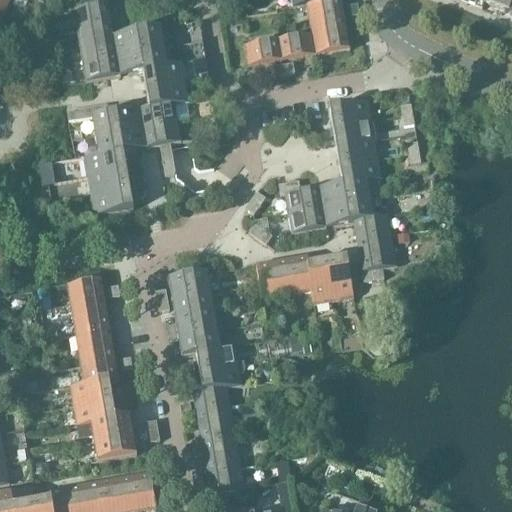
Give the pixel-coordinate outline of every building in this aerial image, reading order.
[(0,0),(0,20),(5,22),(12,0),(0,0)] [(290,0),(292,11),(306,8),(332,4),(331,3),(330,0),(290,0)] [(511,0),(461,0),(460,5),(482,13),(484,8),(505,16),(509,14),(511,18),(511,0)] [(89,12),(99,11),(97,1),(87,3),(89,12)] [(306,8),(310,27),(344,21),(341,1),(331,3),(332,4),(306,8)] [(77,4),(79,14),(89,12),(87,3),(77,4)] [(79,14),(77,4),(68,6),(69,16),(74,16),(74,15),(79,14)] [(69,16),(68,6),(57,8),(59,18),(69,16)] [(74,15),(74,16),(77,35),(112,29),(108,9),(99,11),(89,12),(79,14),(74,15)] [(359,19),(357,9),(347,10),(349,21),(359,19)] [(310,27),(312,38),(316,59),(350,53),(344,21),(310,27)] [(77,35),(82,66),(117,60),(112,29),(77,35)] [(122,38),(125,58),(165,52),(161,32),(122,38)] [(312,38),(278,44),(282,65),(316,59),(312,38)] [(282,65),(278,44),(244,50),(248,71),(282,65)] [(129,78),(143,76),(143,75),(168,70),(168,69),(165,52),(125,58),(129,78)] [(117,60),(82,66),(86,86),(121,80),(117,60)] [(143,76),(146,94),(185,87),(182,67),(168,69),(168,70),(143,75),(143,76)] [(293,67),(283,69),(284,79),(295,78),(293,67)] [(284,79),(283,69),(273,71),(274,81),(284,79)] [(146,94),(149,112),(149,113),(175,108),(175,109),(189,107),(185,87),(146,94)] [(120,107),(122,116),(131,115),(130,106),(120,107)] [(329,113),(332,133),(372,126),(369,106),(329,113)] [(140,113),(143,133),(178,127),(175,109),(175,108),(149,113),(149,112),(140,113)] [(97,110),(98,120),(108,119),(107,109),(97,110)] [(400,111),(402,121),(412,119),(411,109),(400,111)] [(87,112),(89,122),(92,122),(92,121),(98,120),(97,110),(87,112)] [(77,114),(79,124),(89,122),(87,112),(77,114)] [(79,124),(77,114),(67,116),(69,126),(79,124)] [(92,122),(95,142),(135,134),(131,115),(122,116),(108,119),(98,120),(92,121),(92,122)] [(412,119),(402,121),(404,131),(414,129),(412,119)] [(332,133),(336,152),(375,145),(372,126),(332,133)] [(178,127),(143,133),(147,153),(160,151),(170,149),(181,147),(178,127)] [(95,142),(99,159),(99,160),(124,156),(124,157),(138,155),(135,134),(95,142)] [(336,152),(339,170),(378,164),(375,145),(336,152)] [(407,149),(409,159),(419,157),(417,147),(407,149)] [(160,151),(161,160),(172,159),(170,149),(160,151)] [(84,162),(88,182),(127,175),(124,157),(124,156),(99,160),(99,159),(84,162)] [(419,157),(409,159),(410,169),(421,167),(419,157)] [(161,160),(163,170),(173,169),(172,159),(161,160)] [(339,170),(342,188),(342,189),(368,185),(368,186),(380,184),(382,184),(378,164),(339,170)] [(173,169),(163,170),(165,180),(175,179),(173,169)] [(88,182),(91,201),(130,194),(127,175),(88,182)] [(133,183),(135,193),(145,191),(143,181),(133,183)] [(328,191),(331,211),(371,204),(383,202),(380,184),(368,186),(368,185),(342,189),(342,188),(328,191)] [(289,187),(290,197),(300,196),(299,186),(289,187)] [(290,197),(289,187),(279,189),(280,199),(285,198),(290,197)] [(145,191),(135,193),(136,203),(147,201),(145,191)] [(285,198),(288,218),(323,212),(320,192),(300,196),(290,197),(285,198)] [(130,194),(91,201),(94,221),(134,214),(130,194)] [(251,205),(259,211),(265,202),(257,197),(251,205)] [(371,204),(331,211),(335,231),(354,227),(353,226),(374,223),(374,222),(371,204)] [(259,211),(251,205),(245,213),(254,219),(259,211)] [(323,212),(288,218),(292,238),(326,232),(323,212)] [(353,226),(354,227),(357,245),(391,239),(388,219),(374,222),(374,223),(353,226)] [(249,237),(258,243),(264,234),(255,229),(249,237)] [(264,234),(258,243),(266,249),(272,240),(264,234)] [(391,239),(357,245),(362,277),(372,275),(382,274),(397,271),(391,239)] [(294,298),(312,295),(313,295),(308,270),(309,270),(308,260),(288,264),(294,298)] [(347,263),(327,267),(334,306),(354,303),(347,263)] [(262,304),(294,298),(288,264),(256,269),(262,304)] [(313,295),(312,295),(314,310),(334,306),(327,267),(309,270),(308,270),(313,295)] [(372,275),(374,285),(384,284),(382,274),(372,275)] [(374,285),(372,275),(362,277),(364,287),(374,285)] [(208,277),(168,284),(172,304),(211,297),(208,277)] [(67,289),(71,309),(105,303),(102,283),(67,289)] [(108,292),(110,302),(120,300),(118,290),(108,292)] [(156,296),(157,306),(168,305),(166,294),(156,296)] [(172,304),(175,323),(215,316),(211,297),(172,304)] [(71,309),(76,340),(110,334),(105,303),(71,309)] [(168,305),(157,306),(159,316),(169,314),(168,305)] [(175,323),(178,342),(218,335),(215,316),(175,323)] [(76,340),(81,371),(116,365),(110,334),(76,340)] [(182,361),(196,359),(196,358),(221,354),(221,353),(218,335),(178,342),(182,361)] [(196,359),(199,377),(239,370),(235,350),(221,353),(221,354),(196,358),(196,359)] [(130,362),(120,364),(122,374),(132,372),(130,362)] [(81,371),(84,388),(84,389),(109,385),(110,386),(119,385),(116,365),(81,371)] [(183,370),(185,380),(195,378),(193,368),(183,370)] [(173,371),(175,381),(185,380),(183,370),(173,371)] [(199,377),(202,396),(202,397),(228,392),(228,393),(242,390),(239,370),(199,377)] [(5,380),(6,390),(16,389),(15,378),(5,380)] [(185,380),(186,390),(196,388),(195,378),(185,380)] [(185,380),(175,381),(176,391),(186,390),(185,380)] [(70,391),(73,411),(113,404),(110,386),(109,385),(84,389),(84,388),(70,391)] [(115,393),(117,403),(127,402),(126,392),(115,393)] [(193,397),(196,417),(231,412),(228,393),(228,392),(202,397),(202,396),(193,397)] [(127,402),(117,403),(119,413),(129,412),(127,402)] [(77,431),(91,428),(91,427),(116,423),(116,422),(113,404),(73,411),(77,431)] [(180,410),(182,420),(192,418),(190,408),(180,410)] [(236,442),(231,412),(196,417),(202,448),(236,442)] [(91,428),(94,446),(133,439),(130,420),(116,422),(116,423),(91,427),(91,428)] [(146,427),(148,437),(158,435),(156,425),(146,427)] [(158,435),(148,437),(149,447),(160,445),(158,435)] [(133,439),(94,446),(97,466),(137,459),(133,439)] [(242,473),(236,443),(202,448),(207,479),(242,473)] [(6,469),(0,470),(0,490),(10,489),(6,469)] [(242,473),(207,479),(210,499),(245,493),(242,473)] [(150,478),(130,481),(135,511),(155,511),(153,492),(162,490),(161,480),(151,482),(150,478)] [(192,481),(194,492),(204,490),(202,480),(192,481)] [(135,511),(130,481),(99,487),(103,511),(135,511)] [(103,511),(99,487),(69,492),(72,511),(103,511)] [(49,495),(50,505),(51,505),(52,511),(72,511),(69,492),(49,495)] [(0,511),(12,511),(13,511),(14,511),(11,497),(0,498),(0,511)]
